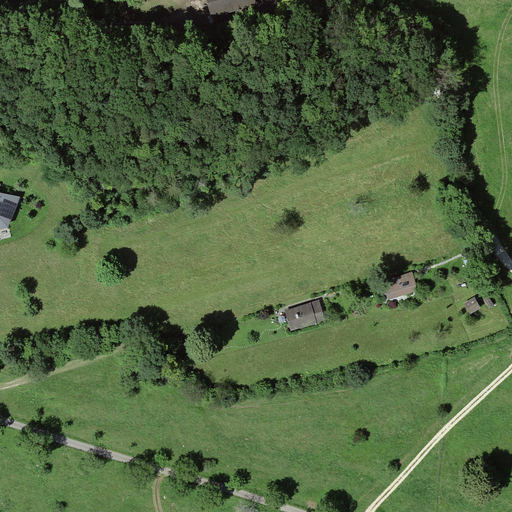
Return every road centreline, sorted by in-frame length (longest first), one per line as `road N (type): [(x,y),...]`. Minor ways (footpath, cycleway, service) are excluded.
road 1 (residential): [(300,511),(0,418)]
road 2 (track): [(0,8),(207,24),(265,5)]
road 3 (track): [(496,243),(479,195),(464,75),(416,0)]
road 4 (track): [(368,511),(511,367)]
road 5 (track): [(0,387),(129,345),(165,356)]
